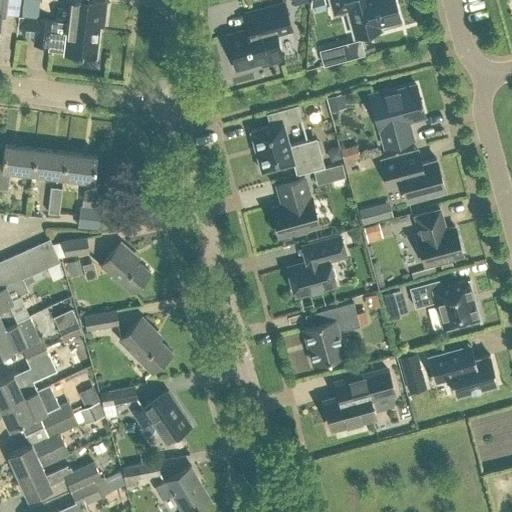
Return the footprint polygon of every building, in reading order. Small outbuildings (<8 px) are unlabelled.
[(56,6),(55,19),(68,20),(100,24),(100,25),(103,25),(106,8),(107,0),(105,0),(70,0),(69,8),(56,6)] [(337,0),(344,0),(347,9),(354,35),(381,28),(380,25),(399,19),(394,0),(329,0),(330,2),(337,0)] [(232,54),(235,67),(262,60),(263,64),(283,59),(276,32),(291,28),(283,1),(244,12),(244,13),(249,12),(253,26),(226,33),(227,37),(225,38),(229,55),(232,54)] [(100,24),(68,20),(64,51),(96,55),(100,27),(100,25),(100,24)] [(32,44),(33,22),(19,22),(18,43),(32,44)] [(385,145),(406,139),(413,138),(408,118),(424,114),(416,83),(386,91),(386,89),(369,94),(378,126),(380,126),(385,145)] [(289,143),(283,120),(250,129),(261,169),(292,161),(295,172),(324,165),(318,144),(308,138),(289,143)] [(11,168),(32,171),(35,146),(5,143),(2,164),(0,163),(0,187),(8,189),(11,168)] [(329,158),(341,155),(338,144),(326,147),(329,158)] [(344,159),(359,155),(356,144),(341,148),(344,159)] [(32,171),(63,175),(66,150),(35,146),(32,171)] [(421,161),(417,148),(381,158),(388,185),(402,181),(407,199),(445,189),(436,157),(421,161)] [(66,150),(63,175),(85,177),(82,198),(96,200),(99,176),(94,175),(97,154),(66,150)] [(316,182),(331,179),(328,165),(313,169),(316,182)] [(309,195),(304,175),(276,183),(280,196),(283,195),(284,202),(271,205),(279,234),(318,223),(311,194),(309,195)] [(50,185),(48,210),(58,211),(61,187),(50,185)] [(79,215),(98,217),(99,207),(96,207),(81,205),(80,205),(79,213),(79,215)] [(363,222),(373,219),(369,205),(359,208),(363,222)] [(353,223),(348,206),(325,212),(329,229),(353,223)] [(445,227),(439,207),(414,214),(419,234),(416,234),(424,263),(462,253),(454,224),(445,227)] [(44,233),(66,235),(67,226),(45,223),(44,233)] [(351,238),(356,242),(363,240),(360,230),(350,232),(351,238)] [(287,265),(295,293),(335,282),(329,259),(346,254),(341,234),(319,240),(323,255),(306,260),(287,265)] [(63,239),(65,253),(87,250),(86,236),(63,239)] [(49,237),(38,242),(48,265),(60,260),(49,237)] [(132,290),(150,269),(131,253),(134,250),(121,239),(100,263),(132,290)] [(38,242),(27,247),(37,270),(48,265),(38,242)] [(27,247),(15,252),(26,275),(32,272),(37,270),(27,247)] [(15,252),(4,257),(14,280),(26,275),(15,252)] [(70,273),(83,269),(79,256),(65,260),(70,273)] [(4,257),(0,258),(0,278),(3,285),(6,284),(14,280),(4,257)] [(372,260),(378,285),(383,283),(377,259),(372,260)] [(411,270),(412,276),(436,270),(434,264),(411,270)] [(14,287),(17,295),(29,289),(25,283),(34,279),(32,272),(26,275),(14,280),(6,284),(8,290),(14,287)] [(439,277),(409,285),(414,304),(435,299),(443,327),(480,317),(469,277),(441,284),(439,277)] [(0,326),(17,319),(7,299),(11,297),(8,290),(6,284),(3,285),(0,286),(0,326)] [(387,305),(404,300),(401,287),(383,292),(387,305)] [(367,306),(379,303),(376,291),(364,294),(367,306)] [(303,325),(313,362),(344,354),(337,329),(359,323),(359,322),(356,311),(353,300),(322,308),(325,319),(303,325)] [(84,314),(86,328),(118,322),(115,308),(84,314)] [(0,352),(14,346),(20,343),(25,354),(46,345),(41,334),(38,335),(29,313),(17,319),(0,326),(0,352)] [(151,370),(171,350),(153,331),(157,328),(142,313),(118,337),(151,370)] [(59,326),(63,338),(81,331),(77,319),(59,326)] [(25,354),(30,364),(50,355),(46,345),(25,354)] [(453,363),(450,349),(426,355),(433,380),(449,375),(454,393),(469,389),(473,391),(481,389),(483,385),(497,381),(489,353),(473,357),(453,363)] [(403,369),(415,366),(410,351),(399,354),(403,369)] [(0,377),(0,404),(36,388),(32,379),(56,368),(50,355),(30,364),(26,366),(14,372),(13,372),(0,377)] [(323,398),(331,427),(371,416),(367,400),(395,392),(388,364),(376,367),(349,374),(353,390),(337,394),(323,398)] [(0,406),(9,426),(19,422),(39,413),(43,423),(73,410),(71,407),(68,400),(59,404),(49,382),(36,388),(0,404),(0,406)] [(84,404),(99,397),(93,383),(78,390),(84,404)] [(100,390),(103,403),(113,401),(136,397),(134,384),(100,390)] [(150,418),(165,440),(190,423),(167,389),(133,412),(141,424),(150,418)] [(85,422),(104,413),(98,399),(79,408),(85,422)] [(7,452),(18,474),(43,463),(59,456),(68,451),(59,431),(78,422),(73,410),(43,423),(47,433),(32,440),(7,452)] [(102,439),(92,443),(96,452),(106,447),(102,439)] [(157,458),(122,464),(122,467),(124,478),(125,482),(125,484),(136,482),(134,476),(159,471),(157,458)] [(43,463),(18,474),(28,496),(52,484),(51,483),(65,477),(70,489),(71,489),(100,475),(93,459),(72,468),(71,464),(67,466),(66,463),(47,472),(43,463)] [(186,511),(211,498),(191,464),(155,485),(162,497),(172,490),(183,511),(186,511)] [(46,511),(82,511),(89,509),(86,501),(101,495),(101,493),(108,490),(108,489),(103,476),(102,474),(100,475),(71,489),(70,489),(75,499),(60,506),(49,511),(46,511)]
